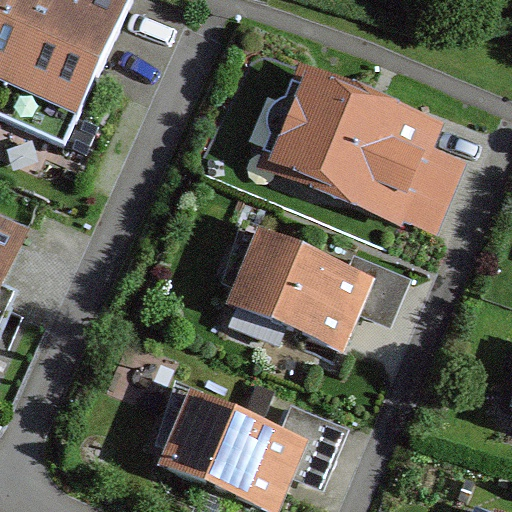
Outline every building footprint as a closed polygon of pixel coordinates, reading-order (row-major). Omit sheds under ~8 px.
[(137,10),(114,0),(0,0),(0,72),(93,112),(137,10)] [(465,142),(318,81),(277,179),(424,240),(465,142)] [(0,344),(44,239),(0,220),(0,344)] [(378,284),(275,240),(243,315),(346,359),(378,284)] [(283,511),(311,445),(204,401),(176,468),(283,511)]
